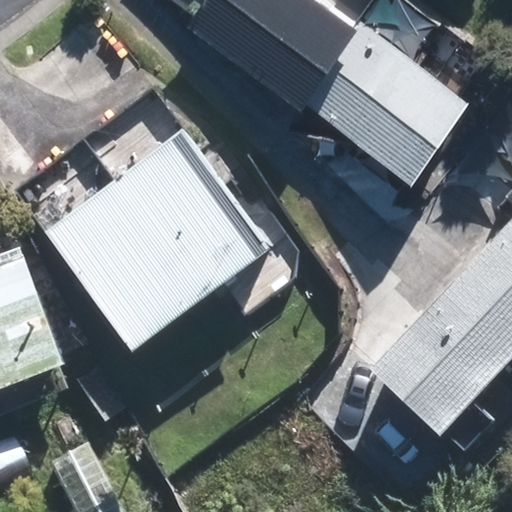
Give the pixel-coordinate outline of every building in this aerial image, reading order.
[(343,30),(304,0),(203,0),(193,14),(296,92),(343,30)] [(449,105),(371,45),(323,107),(401,167),(449,105)] [(173,166),(61,246),(137,352),(249,273),(173,166)] [(511,356),(511,232),(368,385),(430,443),(511,356)] [(0,395),(49,377),(12,281),(0,286),(0,395)]
